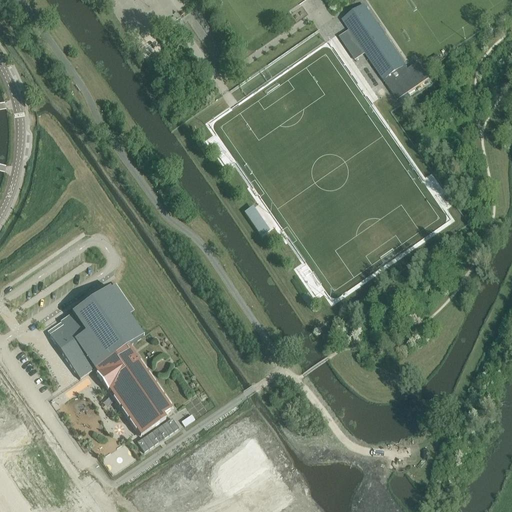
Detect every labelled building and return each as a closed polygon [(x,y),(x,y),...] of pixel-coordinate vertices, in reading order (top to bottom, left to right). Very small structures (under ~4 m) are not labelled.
[(364,6),(342,21),(391,91),(392,92),(398,101),(399,101),(402,106),(411,99),(408,95),(429,80),(423,71),(418,63),(410,69),(409,70),(406,66),(404,62),(372,17),(364,6)] [(437,55),(430,59),(434,65),(440,60),(437,55)] [(258,202),(247,207),(260,235),(271,230),(258,202)] [(64,328),(51,337),(56,345),(80,381),(95,371),(98,376),(97,377),(98,377),(101,381),(101,382),(102,382),(141,438),(166,421),(163,417),(172,411),(129,348),(144,338),(128,316),(134,312),(116,286),(62,324),(64,328)] [(67,405),(76,421),(84,416),(75,400),(67,405)] [(7,401),(0,405),(0,417),(12,410),(7,401)] [(12,410),(0,417),(0,427),(3,432),(20,421),(12,410)] [(192,417),(181,424),(185,428),(195,421),(192,417)] [(165,423),(131,447),(138,457),(172,433),(165,423)] [(88,424),(78,426),(80,433),(89,431),(88,424)] [(26,432),(9,444),(16,454),(33,442),(26,432)] [(33,442),(16,454),(22,462),(38,451),(33,442)] [(38,451),(22,462),(27,470),(44,458),(38,451)] [(44,458),(27,470),(34,480),(51,468),(44,458)] [(53,470),(36,482),(43,491),(60,480),(53,470)] [(60,480),(43,491),(49,500),(66,488),(60,480)] [(66,488),(49,500),(55,508),(71,496),(66,488)] [(71,496),(55,508),(57,511),(68,511),(78,506),(71,496)] [(85,502),(75,510),(76,511),(84,511),(90,509),(85,502)]
